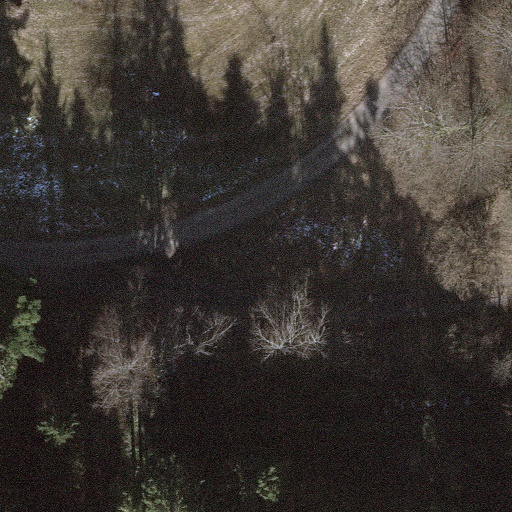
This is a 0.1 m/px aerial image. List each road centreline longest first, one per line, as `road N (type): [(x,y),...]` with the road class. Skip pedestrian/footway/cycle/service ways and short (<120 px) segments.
road 1 (track): [(0,265),(169,236),(289,184),(370,115),(456,0)]
road 2 (track): [(511,289),(377,306),(234,307),(0,266)]
